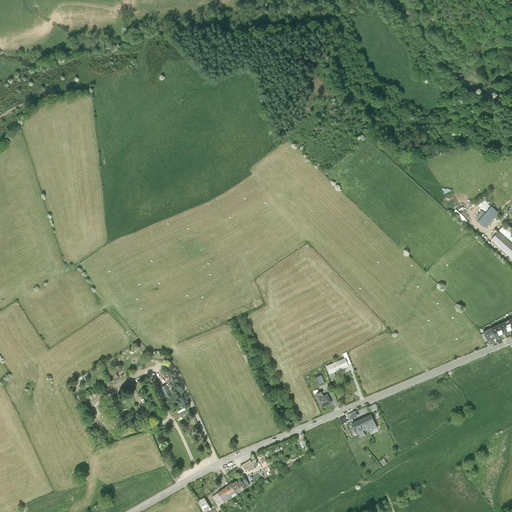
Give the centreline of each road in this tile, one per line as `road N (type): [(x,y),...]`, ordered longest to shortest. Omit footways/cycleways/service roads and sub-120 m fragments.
road 1 (residential): [(133,511),(219,463),(511,340)]
road 2 (track): [(83,268),(142,347),(175,367),(219,463)]
road 3 (track): [(402,7),(436,72),(476,93),(511,89)]
